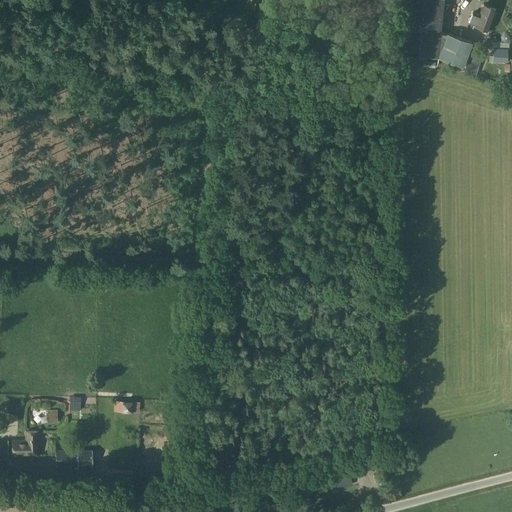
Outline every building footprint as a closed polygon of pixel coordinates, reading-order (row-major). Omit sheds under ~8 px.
[(402,0),(399,34),(391,33),(391,50),(397,51),(397,52),(437,57),(462,67),(471,43),(447,33),(440,33),(443,0),(402,0)] [(470,15),(467,23),(481,28),(487,30),(493,15),(494,15),(496,11),(495,10),(495,9),(489,6),(489,5),(486,4),(485,5),(484,4),(480,13),(479,15),(472,12),(470,15)] [(489,55),(489,60),(492,60),(492,61),(507,61),(508,48),(493,47),(492,55),(489,55)] [(472,49),(464,72),(475,76),(483,54),(472,49)] [(66,408),(78,408),(79,399),(67,399),(66,408)] [(114,400),(114,410),(121,410),(121,411),(122,412),(131,412),(132,411),(139,411),(140,401),(133,401),(132,400),(122,400),(114,400)] [(43,418),(43,408),(32,407),(31,417),(43,418)] [(48,423),(57,423),(57,410),(48,410),(48,423)] [(13,439),(13,456),(38,455),(38,431),(26,431),(26,439),(13,439)] [(77,449),(55,449),(56,470),(78,469),(92,469),(92,449),(77,449)] [(346,468),(326,474),(331,490),(350,484),(352,483),(349,476),(355,474),(360,473),(357,463),(352,465),(346,466),(346,468)] [(40,502),(40,492),(40,491),(20,491),(20,503),(40,503),(40,502)] [(55,502),(55,496),(55,493),(55,492),(40,492),(40,502),(55,502)]
